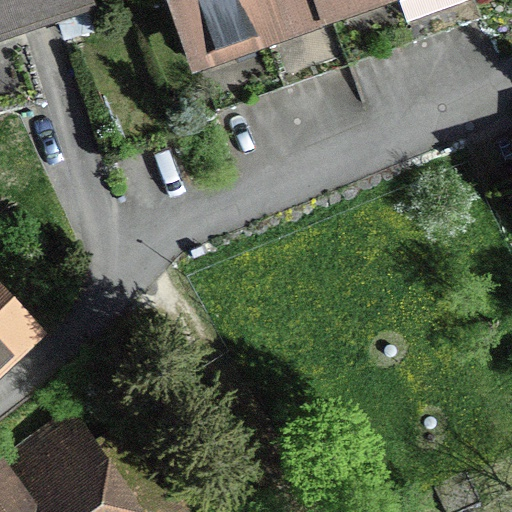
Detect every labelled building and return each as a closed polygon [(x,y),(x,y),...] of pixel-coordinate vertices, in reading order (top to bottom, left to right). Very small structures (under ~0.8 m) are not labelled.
[(0,0),(0,27),(82,0),(0,0)] [(270,34),(366,0),(171,0),(194,61),(254,40),(270,34)] [(0,302),(0,369),(33,339),(0,302)] [(125,511),(67,425),(0,471),(0,511),(125,511)] [(441,511),(464,511),(477,506),(463,476),(431,490),(441,511)]
